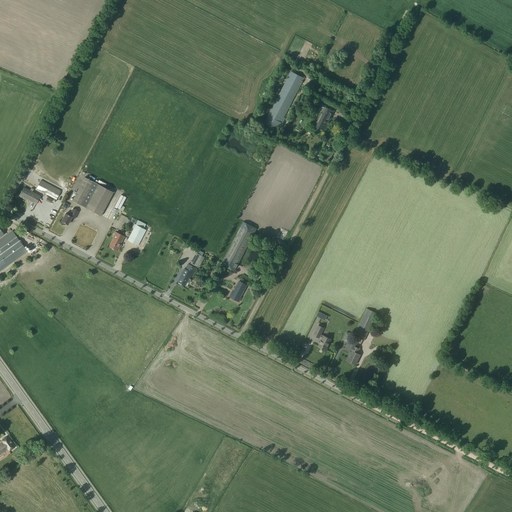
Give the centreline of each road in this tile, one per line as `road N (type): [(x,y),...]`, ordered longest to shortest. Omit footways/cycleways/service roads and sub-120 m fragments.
road 1 (unclassified): [(343,389),(0,210)]
road 2 (track): [(415,2),(240,336)]
road 3 (track): [(511,476),(343,389)]
road 4 (secondary): [(104,511),(0,367)]
